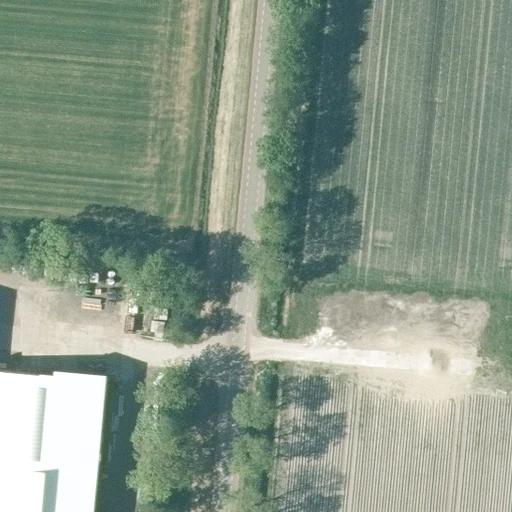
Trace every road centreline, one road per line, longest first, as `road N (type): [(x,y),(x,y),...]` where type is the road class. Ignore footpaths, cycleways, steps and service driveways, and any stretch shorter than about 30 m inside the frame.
road 1 (tertiary): [(225,511),(272,0)]
road 2 (unknown): [(240,346),(147,347),(123,360),(105,388),(92,511)]
road 3 (track): [(476,365),(240,346)]
